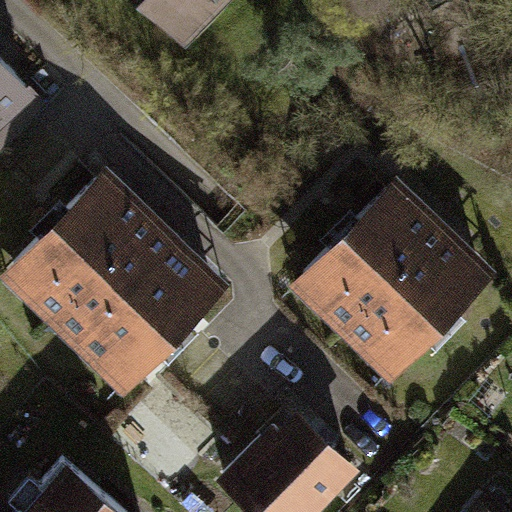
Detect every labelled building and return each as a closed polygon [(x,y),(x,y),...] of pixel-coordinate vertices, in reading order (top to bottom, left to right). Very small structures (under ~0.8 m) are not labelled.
[(139,0),(186,45),(230,0),(139,0)] [(0,153),(52,102),(0,45),(0,153)] [(117,166),(10,274),(133,395),(240,287),(117,166)] [(401,179),(293,282),(392,385),(500,281),(401,179)] [(275,424),(219,480),(251,511),(320,511),(360,473),(324,438),(297,411),(280,428),(275,424)] [(158,511),(105,458),(51,511),(158,511)] [(511,511),(489,494),(474,511),(511,511)]
